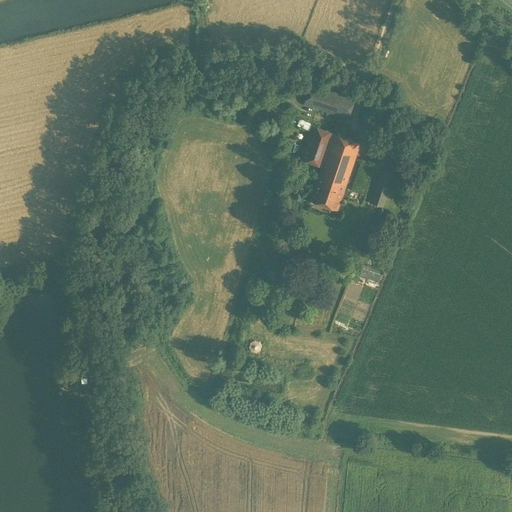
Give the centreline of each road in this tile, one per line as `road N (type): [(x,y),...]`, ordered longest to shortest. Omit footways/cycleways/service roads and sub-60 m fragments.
road 1 (track): [(366,76),(267,48),(197,55),(173,67),(156,85),(116,179),(103,251)]
road 2 (unclassified): [(442,171),(328,455),(321,511)]
road 3 (track): [(107,313),(103,251),(0,277)]
